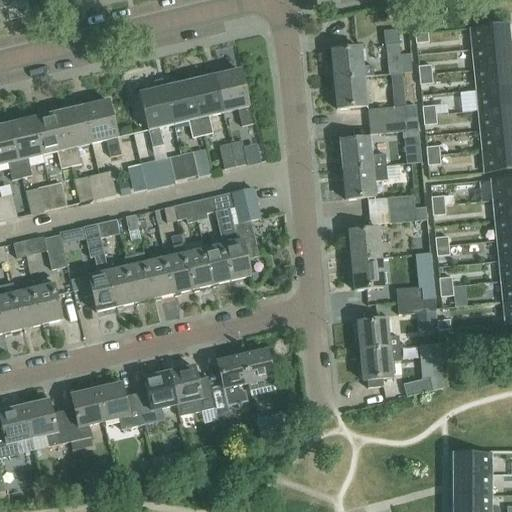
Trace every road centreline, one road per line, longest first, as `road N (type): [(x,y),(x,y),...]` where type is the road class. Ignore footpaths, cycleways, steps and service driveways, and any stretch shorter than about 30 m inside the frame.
road 1 (residential): [(0,380),(310,307)]
road 2 (residential): [(0,236),(298,165)]
road 3 (residential): [(269,0),(0,62)]
road 4 (residential): [(298,165),(280,0)]
road 5 (residential): [(310,307),(298,165)]
